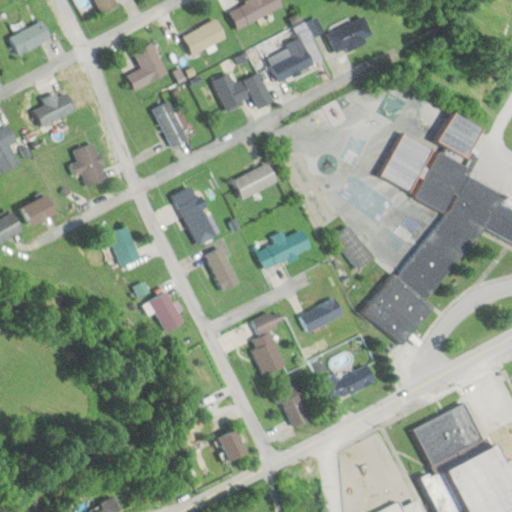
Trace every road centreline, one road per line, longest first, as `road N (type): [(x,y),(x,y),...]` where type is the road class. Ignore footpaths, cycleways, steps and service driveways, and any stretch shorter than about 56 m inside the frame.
road 1 (residential): [(272,462),(135,186),(105,63),(64,0)]
road 2 (tertiary): [(188,511),(511,338)]
road 3 (residential): [(55,231),(366,68)]
road 4 (residential): [(0,121),(216,0)]
